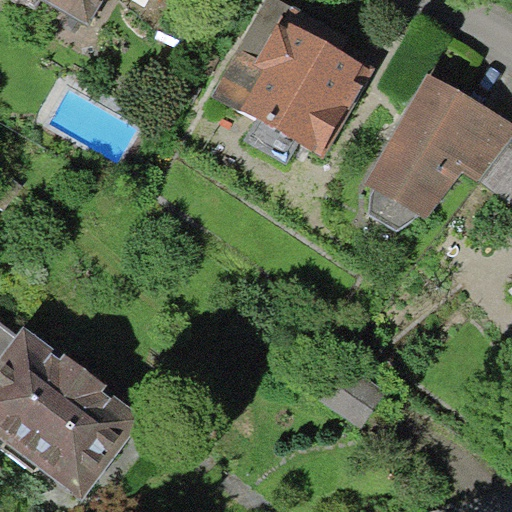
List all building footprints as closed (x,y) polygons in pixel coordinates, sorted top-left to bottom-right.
[(40,0),(12,0),(16,2),(17,0),(19,0),(35,9),(40,0)] [(44,0),(88,25),(104,1),(102,0),(44,0)] [(324,157),(374,69),(292,22),(300,9),(283,0),(264,0),(211,93),(324,157)] [(511,137),(511,123),(428,73),(364,182),(375,188),(420,214),(426,217),(463,171),(479,180),(511,137)] [(511,137),(479,180),(511,204),(511,137)] [(420,214),(375,188),(371,196),(369,215),(396,231),(420,214)] [(0,355),(16,334),(0,321),(0,355)] [(62,354),(23,325),(16,334),(0,355),(0,438),(5,442),(39,467),(82,500),(145,417),(105,387),(108,384),(64,352),(62,354)] [(383,391),(338,362),(315,398),(360,426),(383,391)] [(39,467),(5,442),(1,448),(34,473),(39,467)]
